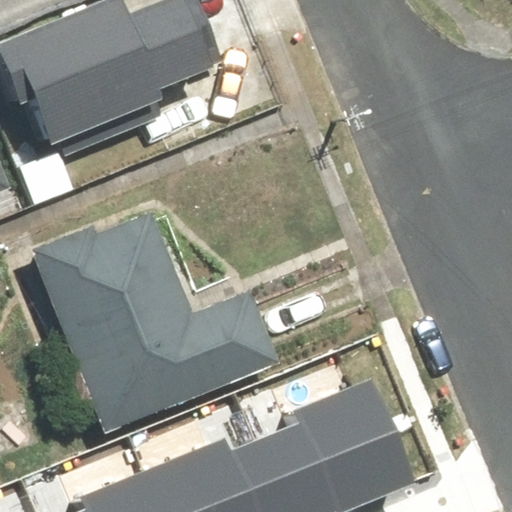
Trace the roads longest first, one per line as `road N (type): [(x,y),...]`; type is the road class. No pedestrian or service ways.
road 1 (residential): [(511,405),(414,163)]
road 2 (residential): [(414,163),(348,0)]
